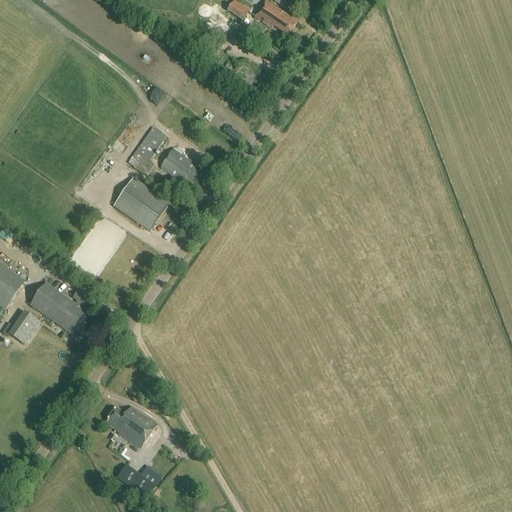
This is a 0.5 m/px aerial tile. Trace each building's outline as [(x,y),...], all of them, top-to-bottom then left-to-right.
[(235,1),(228,11),(243,22),(250,11),(235,1)] [(273,27),(288,37),(298,22),(266,1),(255,18),(271,30),(273,27)] [(283,9),(289,12),(293,6),(287,2),(283,9)] [(212,4),(204,14),(227,31),(235,20),(212,4)] [(166,138),(152,129),(139,148),(139,147),(127,165),(146,177),(154,166),(149,163),(166,138)] [(192,191),(203,175),(195,170),(197,167),(192,164),(193,162),(175,149),(161,169),(192,191)] [(133,179),(114,207),(150,233),(170,205),(133,179)] [(167,197),(173,201),(182,188),(177,184),(167,197)] [(0,308),(5,312),(24,284),(0,267),(0,308)] [(75,305),(45,285),(30,307),(72,336),(75,332),(83,338),(94,323),(85,317),(94,305),(77,293),(73,300),(77,303),(75,305)] [(23,345),(38,323),(24,313),(8,335),(23,345)] [(141,450),(157,427),(131,409),(126,416),(117,409),(106,425),(119,434),(119,435),(141,450)] [(117,438),(113,435),(109,440),(114,443),(117,438)] [(127,465),(117,479),(147,500),(156,486),(127,465)]
